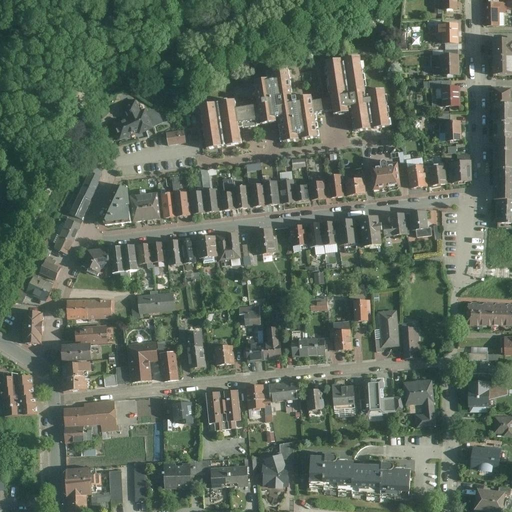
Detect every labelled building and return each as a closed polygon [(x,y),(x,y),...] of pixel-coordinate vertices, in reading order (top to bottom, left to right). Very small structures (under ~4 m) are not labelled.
[(443,0),(443,11),(458,10),(457,0),(443,0)] [(485,3),(486,26),(507,26),(507,10),(511,10),(511,1),(511,2),(506,2),(506,3),(485,3)] [(460,24),(439,25),(439,35),(442,35),(443,45),(461,45),(460,24)] [(511,40),(493,41),(494,63),(511,63),(511,40)] [(432,68),(441,68),(441,77),(460,76),(460,56),(432,57),(432,68)] [(387,129),(382,92),(368,94),(369,96),(366,96),(362,59),(348,61),(348,64),(344,64),(343,61),(327,63),(332,100),(315,102),(314,98),(291,101),(288,74),(271,76),(271,82),(255,84),(258,107),(236,110),(235,102),(201,107),(206,152),(230,149),(231,153),(250,151),(248,136),(240,137),(239,131),(276,126),(279,146),(298,143),(297,138),(301,138),(302,143),(318,141),(315,115),(331,113),(331,117),(344,116),(344,111),(350,111),(353,133),(367,131),(367,128),(371,127),(371,131),(387,129)] [(511,63),(494,63),(494,76),(511,75),(511,63)] [(461,108),(461,88),(443,89),(443,108),(461,108)] [(493,93),(493,103),(494,102),(494,105),(511,105),(511,93),(511,90),(494,91),(494,93),(493,93)] [(135,101),(121,107),(124,115),(125,118),(111,124),(119,141),(136,134),(137,136),(149,131),(154,129),(145,110),(139,112),(135,101)] [(494,105),(494,125),(511,124),(511,105),(494,105)] [(462,142),(462,124),(440,125),(440,134),(446,134),(446,142),(462,142)] [(511,124),(494,125),(494,141),(511,139),(511,124)] [(184,131),(166,134),(168,146),(186,143),(184,131)] [(494,147),(494,170),(511,169),(511,139),(494,141),(494,147)] [(305,159),(293,161),(294,169),(306,168),(305,159)] [(471,162),(451,164),(452,184),(472,182),(471,162)] [(408,163),(399,164),(400,177),(410,176),(409,168),(408,163)] [(371,167),(375,193),(402,190),(400,177),(399,164),(371,167)] [(427,167),(409,168),(410,176),(411,189),(429,187),(427,167)] [(447,167),(432,169),(434,187),(448,185),(447,167)] [(511,169),(494,170),(494,191),(511,191),(511,169)] [(92,202),(101,182),(88,176),(79,197),(92,202)] [(332,199),(344,198),(342,176),(330,177),(332,199)] [(348,197),(366,195),(364,179),(346,181),(348,197)] [(283,206),(297,204),(295,188),(294,180),(281,181),(283,206)] [(265,208),(278,206),(275,183),(263,185),(263,186),(265,208)] [(312,201),(327,200),(325,183),(310,184),(312,201)] [(253,209),(265,208),(263,186),(251,187),(253,209)] [(104,228),(130,225),(127,192),(119,187),(101,222),(104,228)] [(237,211),(250,210),(247,187),(234,188),(235,193),(237,211)] [(295,188),(297,204),(309,203),(308,187),(295,188)] [(207,215),(220,213),(218,191),(204,192),(207,215)] [(193,216),(207,215),(204,192),(191,193),(193,216)] [(177,218),(191,217),(188,193),(175,195),(177,218)] [(237,211),(235,193),(222,195),(224,212),(237,211)] [(163,220),(176,219),(173,195),(161,196),(163,220)] [(83,223),(92,202),(79,197),(70,218),(83,223)] [(146,222),(160,221),(158,197),(144,199),(146,222)] [(132,223),(146,222),(144,199),(130,200),(132,223)] [(511,201),(497,201),(496,224),(498,224),(508,225),(508,227),(511,227),(511,201)] [(433,237),(432,229),(428,230),(426,213),(413,214),(415,232),(417,232),(418,239),(433,237)] [(386,240),(413,236),(410,215),(391,217),(393,226),(385,227),(386,240)] [(361,220),(365,249),(383,246),(379,218),(361,220)] [(73,244),(80,226),(67,221),(60,238),(73,244)] [(359,247),(356,222),(338,224),(341,246),(341,249),(359,247)] [(341,246),(338,224),(323,226),(326,248),(341,246)] [(326,248),(323,226),(307,227),(309,247),(309,249),(326,248)] [(309,247),(307,227),(292,229),(295,248),(309,247)] [(274,231),(252,233),(253,247),(259,247),(260,258),(279,257),(278,241),(275,242),(274,231)] [(220,262),(240,260),(238,235),(218,237),(220,262)] [(73,244),(60,238),(54,251),(68,256),(73,244)] [(217,258),(215,238),(197,240),(199,260),(217,258)] [(196,259),(194,241),(181,243),(183,260),(196,259)] [(184,266),(183,260),(181,243),(166,244),(169,268),(184,266)] [(166,264),(163,245),(151,246),(153,266),(166,264)] [(153,266),(151,246),(137,248),(140,267),(153,266)] [(136,274),(134,249),(122,250),(124,275),(136,274)] [(124,275),(122,250),(109,251),(112,276),(124,275)] [(109,271),(107,251),(87,254),(80,267),(100,276),(102,272),(109,271)] [(63,269),(48,263),(43,274),(58,281),(63,269)] [(324,285),(323,274),(314,275),(316,286),(324,285)] [(38,279),(32,293),(51,302),(58,288),(38,279)] [(176,313),(175,295),(140,298),(141,316),(176,313)] [(113,320),(112,302),(67,303),(68,322),(113,320)] [(371,303),(354,304),(356,324),(369,324),(369,312),(372,312),(371,303)] [(328,304),(311,304),(311,313),(329,312),(328,304)] [(511,326),(511,306),(468,306),(467,327),(511,326)] [(259,310),(240,311),(240,320),(248,319),(248,327),(260,326),(259,310)] [(22,314),(23,347),(42,347),(41,314),(22,314)] [(402,348),(399,314),(379,315),(381,340),(382,349),(402,348)] [(335,325),(337,353),(353,352),(351,324),(335,325)] [(108,344),(107,327),(75,330),(76,346),(108,344)] [(265,348),(266,364),(284,362),(283,349),(282,349),(281,330),(268,331),(269,348),(265,348)] [(420,330),(403,330),(405,362),(418,361),(418,351),(421,351),(420,330)] [(187,331),(181,331),(182,354),(190,353),(192,373),(206,372),(202,335),(187,336),(187,331)] [(295,359),(310,358),(309,342),(305,342),(305,333),(293,334),(295,359)] [(511,338),(503,339),(503,355),(511,355),(511,338)] [(309,342),(310,358),(327,356),(326,341),(309,342)] [(129,346),(131,386),(152,384),(150,364),(158,364),(157,345),(129,346)] [(61,364),(90,362),(89,347),(59,349),(61,364)] [(247,365),(266,364),(265,348),(246,349),(247,365)] [(235,367),(234,349),(214,350),(216,368),(235,367)] [(178,382),(176,355),(161,356),(163,383),(178,382)] [(61,368),(62,382),(84,380),(83,375),(91,374),(91,366),(61,368)] [(128,386),(127,369),(116,370),(116,376),(104,377),(105,387),(128,386)] [(4,379),(0,379),(0,384),(0,385),(1,390),(2,395),(2,400),(3,400),(3,405),(4,405),(4,409),(4,410),(5,410),(5,415),(5,414),(6,418),(9,418),(37,416),(38,416),(38,411),(37,411),(37,406),(36,406),(36,402),(35,397),(34,392),(34,387),(33,387),(33,382),(32,382),(32,378),(19,378),(19,376),(9,374),(4,376),(4,379)] [(62,382),(63,395),(87,393),(86,380),(84,380),(62,382)] [(366,401),(361,401),(361,405),(362,416),(396,414),(395,400),(385,400),(384,381),(365,382),(366,401)] [(433,382),(404,385),(406,408),(423,407),(424,416),(423,417),(424,430),(437,429),(433,382)] [(298,384),(270,387),(271,405),(300,402),(298,384)] [(488,414),(488,384),(466,384),(466,414),(488,414)] [(340,386),(333,387),(334,397),(335,408),(335,411),(356,410),(356,405),(355,389),(340,390),(340,386)] [(264,387),(246,388),(249,412),(266,411),(265,405),(264,387)] [(324,392),(306,393),(308,414),(325,413),(324,392)] [(220,394),(206,395),(209,427),(215,427),(216,433),(236,432),(236,425),(241,425),(238,393),(225,394),(226,404),(220,405),(220,394)] [(86,429),(101,428),(101,433),(117,433),(115,405),(85,407),(85,410),(86,429)] [(192,405),(172,407),(174,427),(193,425),(192,405)] [(85,410),(65,411),(66,430),(83,429),(86,429),(85,410)] [(511,420),(494,421),(494,436),(503,436),(503,439),(511,439),(511,420)] [(172,422),(164,422),(165,434),(173,433),(172,422)] [(83,429),(66,430),(67,444),(73,444),(73,440),(84,440),(83,429)] [(274,433),(267,434),(268,444),(276,443),(274,433)] [(280,447),(280,454),(283,462),(294,461),(293,445),(280,447)] [(497,473),(499,450),(472,447),(469,471),(497,473)] [(280,454),(264,461),(266,467),(264,467),(264,489),(269,489),(269,492),(284,492),(284,490),(289,490),(289,468),(286,468),(283,462),(280,454)] [(399,496),(410,497),(410,472),(405,472),(405,469),(395,469),(394,468),(354,467),(354,464),(348,463),(348,462),(338,462),(337,459),(336,458),(334,457),(326,457),(326,460),(311,459),(311,487),(339,489),(339,492),(349,492),(349,489),(354,489),(354,492),(361,492),(361,494),(370,495),(370,493),(382,494),(382,499),(399,500),(399,496)] [(257,475),(256,459),(249,459),(250,475),(257,475)] [(189,463),(189,466),(190,477),(202,477),(201,463),(189,463)] [(211,463),(201,463),(202,477),(202,480),(209,479),(209,467),(211,467),(211,463)] [(134,466),(135,504),(147,504),(146,466),(134,466)] [(163,467),(164,492),(190,491),(190,477),(189,466),(182,466),(182,468),(175,468),(175,467),(163,467)] [(248,469),(230,470),(231,490),(238,489),(238,490),(249,490),(248,469)] [(66,471),(67,498),(86,497),(91,497),(95,497),(95,488),(101,488),(101,475),(95,476),(95,471),(91,471),(91,470),(66,471)] [(230,470),(213,471),(214,492),(223,492),(223,490),(231,490),(230,470)] [(122,506),(121,474),(110,474),(111,496),(111,504),(111,507),(122,506)] [(478,491),(475,511),(477,511),(502,511),(505,495),(478,491)] [(111,496),(95,497),(91,497),(91,505),(111,504),(111,496)] [(86,511),(86,497),(67,498),(67,511),(86,511)]
